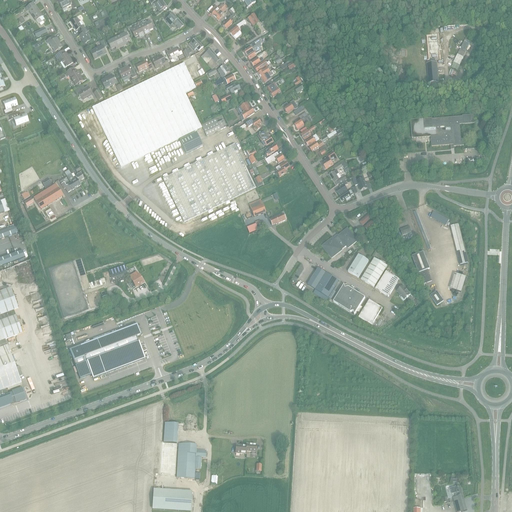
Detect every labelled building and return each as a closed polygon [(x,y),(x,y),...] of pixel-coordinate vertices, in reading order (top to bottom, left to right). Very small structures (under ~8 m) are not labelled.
[(73,9),(76,8),(73,2),(70,3),(68,0),(60,0),(58,1),(62,9),(71,5),(73,9)] [(162,10),(166,7),(160,0),(159,0),(153,4),(159,12),(155,15),(156,17),(163,12),(162,10)] [(253,0),(248,0),(245,2),(248,7),(246,8),(248,12),(254,8),(252,5),(255,3),(253,0)] [(35,21),(36,21),(38,24),(41,22),(39,18),(42,16),(32,3),(25,8),(27,11),(28,11),(35,21)] [(222,5),(218,8),(215,6),(210,11),(212,13),(211,15),(218,22),(222,17),(221,16),(223,14),(222,13),(226,9),(225,8),(227,7),(225,4),(223,6),(222,5)] [(179,30),(183,26),(172,14),(165,20),(170,26),(173,23),(179,30)] [(229,21),(235,16),(233,14),(222,25),(226,30),(232,24),(229,21)] [(255,25),(259,22),(254,14),(249,17),(255,25)] [(79,32),(85,29),(83,25),(81,27),(79,23),(79,22),(77,18),(70,23),(76,31),(78,30),(79,32)] [(239,31),(237,29),(242,26),(243,28),(246,25),(244,21),(235,26),(235,27),(228,33),(232,37),(235,40),(236,40),(236,39),(240,36),(241,35),(241,33),(240,32),(239,32),(239,31)] [(139,24),(144,35),(148,34),(147,31),(152,29),(149,22),(140,26),(139,24)] [(144,35),(139,24),(133,27),(134,29),(131,31),(134,38),(140,35),(141,37),(144,35)] [(36,38),(47,33),(45,28),(34,33),(36,38)] [(85,29),(79,32),(81,35),(79,36),(84,45),(91,40),(88,36),(87,37),(85,33),(87,32),(85,29)] [(116,38),(121,47),(124,46),(123,43),(129,40),(126,34),(116,38)] [(55,52),(62,48),(58,42),(59,41),(57,38),(54,40),(52,37),(46,41),(48,44),(49,43),(55,52)] [(121,47),(116,38),(107,43),(111,49),(117,46),(118,49),(121,47)] [(203,47),(195,39),(189,44),(194,50),(196,49),(199,51),(203,47)] [(260,39),(256,42),(249,46),(250,47),(243,52),(246,56),(259,47),(259,48),(261,47),(260,44),(261,44),(261,39),(260,39)] [(433,68),(429,68),(430,88),(440,87),(438,68),(436,68),(436,64),(441,63),(440,54),(440,51),(439,39),(433,39),(434,42),(430,42),(432,64),(433,64),(433,68)] [(103,48),(106,47),(103,41),(100,42),(102,46),(90,52),(94,60),(98,58),(98,57),(106,54),(103,48)] [(259,47),(246,56),(249,61),(256,56),(255,55),(261,50),(259,48),(259,47)] [(179,60),(183,58),(180,51),(177,52),(175,49),(166,53),(170,61),(178,57),(179,60)] [(210,49),(207,52),(201,57),(212,70),(214,68),(215,68),(218,67),(222,63),(210,49)] [(65,68),(72,63),(66,54),(65,55),(63,51),(56,56),(61,63),(62,62),(65,68)] [(262,58),(265,56),(264,54),(250,63),(253,67),(260,63),(258,60),(262,57),(262,58)] [(165,69),(169,67),(166,60),(163,61),(161,56),(152,60),(156,69),(164,66),(165,69)] [(268,62),(265,64),(264,61),(254,68),(257,73),(270,64),(268,62)] [(149,71),(152,69),(149,63),(146,64),(145,62),(136,66),(139,72),(148,68),(149,71)] [(290,70),(297,66),(295,62),(287,66),(290,70)] [(120,168),(202,129),(185,94),(196,89),(184,64),(92,108),(120,168)] [(225,75),(229,72),(224,65),(219,70),(218,71),(221,76),(220,76),(222,78),(225,76),(225,75)] [(132,79),(136,77),(133,70),(130,72),(127,67),(118,72),(122,80),(131,76),(132,79)] [(76,86),(82,81),(79,75),(77,71),(75,72),(73,68),(66,72),(69,76),(69,75),(76,86)] [(260,79),(269,73),(266,68),(257,74),(260,79)] [(272,71),(271,72),(269,73),(260,79),(263,84),(271,79),(269,77),(274,74),(272,71)] [(105,89),(115,84),(111,75),(107,77),(107,78),(101,81),(105,89)] [(225,81),(227,85),(235,81),(232,75),(224,79),(224,78),(221,80),(222,82),(225,81)] [(269,86),(266,88),(272,98),(279,94),(273,83),(275,82),(273,80),(267,83),(269,86)] [(231,94),(234,93),(234,94),(237,92),(237,91),(240,90),(237,84),(231,87),(230,86),(225,88),(226,90),(228,89),(231,94)] [(82,100),(92,95),(88,87),(82,90),(81,88),(75,91),(76,93),(78,92),(82,100)] [(98,91),(94,94),(98,101),(103,99),(98,91)] [(231,99),(229,95),(220,100),(222,104),(231,99)] [(6,110),(4,111),(5,115),(13,112),(11,108),(18,106),(15,98),(3,103),(6,110)] [(292,106),(295,104),(293,101),(290,103),(291,104),(283,109),(285,111),(285,112),(285,113),(286,113),(287,114),(294,110),(292,106)] [(246,102),(239,107),(243,113),(240,115),(243,121),(247,118),(254,114),(246,102)] [(301,107),(293,112),(296,115),(303,111),(301,107)] [(18,113),(9,117),(11,120),(13,119),(16,127),(20,125),(21,126),(25,124),(29,122),(26,114),(22,116),(21,115),(19,116),(18,113)] [(301,120),(294,125),(298,130),(307,124),(304,119),(307,116),(305,113),(299,117),(301,120)] [(462,116),(462,117),(432,120),(432,119),(410,120),(412,139),(431,137),(432,147),(450,145),(450,147),(464,146),(463,140),(461,140),(459,125),(474,123),(473,115),(462,116)] [(220,130),(216,123),(214,119),(200,126),(206,137),(220,130)] [(258,125),(261,124),(258,119),(253,122),(252,120),(247,123),(244,124),(247,128),(248,127),(248,128),(252,125),(254,128),(253,129),(255,132),(260,128),(258,125)] [(216,123),(220,130),(226,127),(223,120),(216,123)] [(319,125),(320,125),(319,123),(309,130),(310,132),(319,126),(319,125)] [(304,141),(311,136),(305,128),(300,131),(302,135),(301,136),(304,141)] [(264,132),(257,137),(261,142),(262,144),(264,143),(266,147),(273,142),(269,137),(268,138),(264,132)] [(327,136),(327,137),(321,140),(323,142),(328,139),(331,138),(331,137),(336,134),(334,132),(327,136)] [(196,133),(179,141),(186,154),(203,146),(196,133)] [(316,143),(319,141),(316,136),(305,142),(309,148),(316,143)] [(317,145),(316,143),(309,148),(312,153),(323,146),(321,142),(317,145)] [(183,223),(255,188),(234,144),(162,179),(183,223)] [(267,157),(278,150),(274,145),(267,149),(269,152),(265,154),(267,157)] [(326,156),(329,159),(326,161),(326,162),(322,165),(324,167),(323,167),(324,170),(325,170),(326,170),(333,166),(331,162),(336,159),(332,152),(326,156)] [(267,165),(275,160),(278,164),(284,160),(280,154),(278,156),(277,153),(265,160),(267,165)] [(248,158),(252,165),(257,162),(253,156),(248,158)] [(275,168),(277,171),(275,172),(279,178),(286,174),(284,171),(289,168),(285,162),(275,168)] [(333,168),(335,172),(342,167),(340,163),(333,168)] [(75,176),(74,178),(75,180),(77,178),(80,183),(82,182),(81,180),(84,179),(80,172),(77,174),(77,175),(75,176)] [(329,175),(334,183),(336,182),(338,185),(346,180),(344,176),(339,179),(334,172),(329,175)] [(67,176),(71,183),(75,189),(81,185),(80,183),(77,178),(75,180),(74,178),(73,178),(71,174),(67,176)] [(355,177),(352,178),(355,186),(358,185),(360,191),(364,190),(367,189),(367,188),(363,179),(357,182),(355,177)] [(42,183),(44,187),(51,183),(48,179),(42,183)] [(68,193),(75,189),(71,183),(68,185),(66,186),(64,182),(61,184),(64,189),(65,188),(68,193)] [(336,191),(339,196),(348,191),(344,186),(347,184),(346,182),(339,186),(340,188),(336,191)] [(37,196),(44,208),(63,196),(56,185),(37,196)] [(351,196),(348,191),(339,196),(342,201),(351,196)] [(254,217),(265,213),(260,200),(249,205),(254,217)] [(272,227),(280,223),(286,220),(283,214),(269,220),(272,227)] [(363,226),(371,218),(369,215),(360,223),(363,226)] [(369,233),(372,230),(373,231),(376,229),(375,228),(376,227),(373,224),(375,223),(372,220),(371,221),(371,222),(365,228),(364,229),(365,230),(365,231),(368,234),(369,233)] [(459,225),(451,227),(460,266),(468,264),(459,225)] [(8,237),(9,237),(16,234),(14,227),(13,227),(6,230),(8,237)] [(402,236),(411,233),(409,227),(400,230),(402,236)] [(348,248),(357,241),(347,229),(338,236),(334,240),(332,238),(322,246),(332,258),(342,250),(346,246),(348,248)] [(8,237),(6,230),(0,232),(0,237),(1,239),(1,240),(8,237)] [(16,253),(18,260),(25,257),(22,251),(16,253)] [(428,270),(430,269),(423,252),(412,256),(416,268),(422,285),(432,281),(428,270)] [(10,263),(18,260),(16,253),(15,254),(8,256),(8,257),(10,263)] [(348,272),(358,278),(369,261),(358,255),(348,272)] [(0,259),(2,266),(10,263),(8,257),(8,256),(0,259)] [(361,280),(374,288),(387,267),(374,259),(361,280)] [(339,281),(326,273),(318,268),(307,285),(315,290),(328,298),(339,281)] [(109,273),(110,276),(112,282),(129,276),(127,271),(125,271),(122,272),(121,269),(109,273)] [(139,275),(138,275),(136,272),(131,275),(133,278),(131,279),(136,287),(143,283),(139,275)] [(386,272),(375,289),(388,297),(399,280),(386,272)] [(457,274),(452,290),(461,293),(466,277),(457,274)] [(354,315),(365,298),(348,288),(345,288),(344,285),(333,302),(350,313),(354,312),(354,315)] [(404,300),(410,295),(408,292),(406,289),(403,286),(397,291),(401,297),(400,298),(403,301),(404,300)] [(10,289),(0,292),(0,408),(13,403),(13,402),(16,401),(17,403),(26,399),(22,388),(12,392),(13,393),(8,395),(6,389),(21,383),(5,340),(22,333),(14,311),(18,309),(10,289)] [(432,294),(430,296),(437,306),(440,304),(443,301),(437,291),(432,294)] [(372,326),(382,309),(369,301),(358,318),(372,326)] [(137,324),(69,350),(80,379),(91,375),(93,379),(145,359),(139,342),(138,343),(136,337),(141,335),(137,324)] [(164,422),(163,443),(176,443),(177,423),(164,422)] [(206,457),(206,451),(196,450),(196,445),(179,444),(177,478),(199,479),(200,473),(195,473),(195,469),(200,469),(201,457),(206,457)] [(235,454),(246,454),(246,452),(256,453),(257,444),(246,444),(246,446),(236,445),(235,454)] [(456,487),(450,488),(452,494),(455,493),(456,497),(453,498),(456,511),(461,511),(467,511),(460,487),(456,488),(456,487)] [(176,491),(154,489),(153,510),(175,511),(191,511),(192,492),(176,491)]
